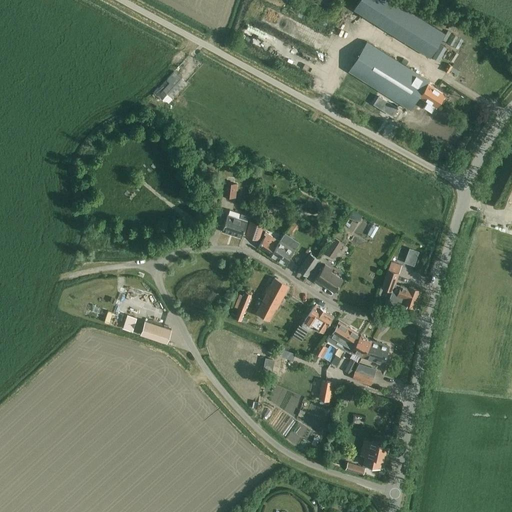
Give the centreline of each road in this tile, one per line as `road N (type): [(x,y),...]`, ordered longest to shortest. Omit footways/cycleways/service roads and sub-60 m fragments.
road 1 (residential): [(428,323),(342,311),(227,249),(178,255),(156,272),(197,360),(276,447),(395,492)]
road 2 (unclassified): [(398,150),(117,0)]
road 3 (unclassified): [(395,492),(428,323)]
road 4 (unclassified): [(428,323),(463,184)]
